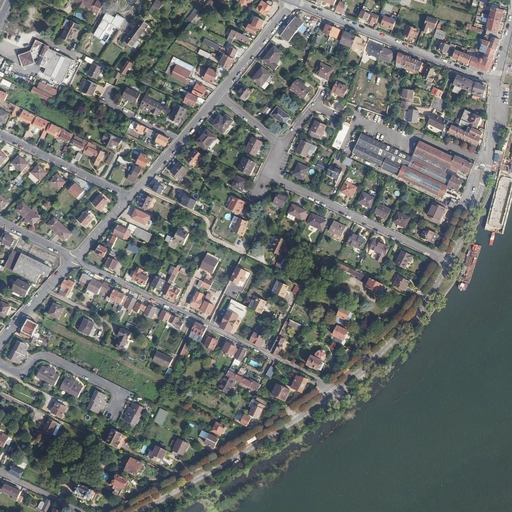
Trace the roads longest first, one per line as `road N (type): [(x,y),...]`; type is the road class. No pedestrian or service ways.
road 1 (residential): [(74,259),(333,393)]
road 2 (residential): [(292,1),(496,80)]
road 3 (residential): [(151,503),(333,393)]
road 4 (residential): [(267,174),(449,261)]
road 5 (residential): [(449,261),(488,165),(496,80)]
road 6 (residential): [(333,393),(398,334),(449,261)]
road 7 (residential): [(0,363),(18,371),(48,355),(123,392),(110,419)]
road 8 (residential): [(0,134),(129,198)]
road 9 (residential): [(129,198),(218,94)]
